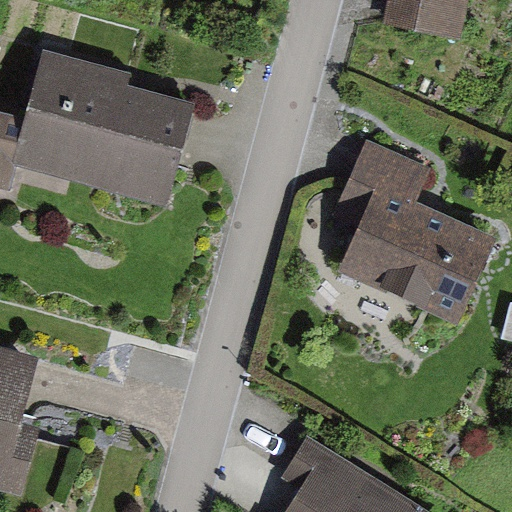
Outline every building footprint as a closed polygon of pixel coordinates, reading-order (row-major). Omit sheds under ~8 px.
[(470,0),(390,0),(385,25),(462,41),(470,0)] [(0,73),(8,43),(0,40),(0,73)] [(27,118),(0,109),(0,188),(11,192),(19,167),(170,210),(201,104),(134,84),(136,77),(46,52),(27,118)] [(435,170),(371,141),(346,197),(369,208),(339,274),(461,329),(502,240),(420,202),(435,170)] [(66,361),(0,343),(0,482),(54,497),(71,435),(48,429),(66,361)] [(429,511),(310,438),(286,477),(303,487),(287,511),(429,511)]
